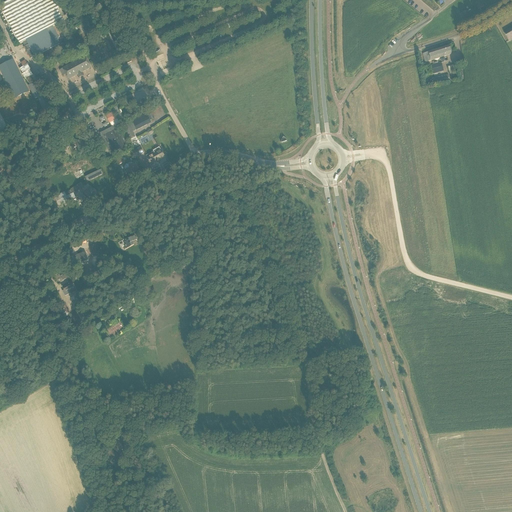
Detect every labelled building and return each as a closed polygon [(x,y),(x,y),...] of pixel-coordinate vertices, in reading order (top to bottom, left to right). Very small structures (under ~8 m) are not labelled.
[(9,0),(0,5),(0,7),(19,44),(26,41),(34,57),(60,43),(58,39),(59,39),(53,27),(63,22),(57,10),(60,9),(58,4),(56,0),(55,0),(9,0)] [(120,40),(122,39),(115,22),(113,23),(120,40)] [(115,55),(95,64),(97,69),(122,57),(111,33),(108,35),(106,35),(115,55)] [(123,52),(129,49),(125,39),(118,42),(123,52)] [(451,54),(450,50),(449,46),(422,54),(425,63),(451,54)] [(69,79),(77,75),(82,72),(90,68),(85,58),(63,69),(66,75),(69,79)] [(13,60),(0,66),(0,71),(14,100),(29,93),(13,60)] [(440,63),(439,63),(439,62),(436,63),(436,64),(430,65),(432,70),(432,69),(433,74),(443,72),(443,70),(442,70),(440,63)] [(29,70),(30,69),(27,64),(20,69),(23,74),(22,74),(26,81),(27,80),(35,98),(37,97),(43,111),(51,107),(45,94),(44,94),(37,81),(36,82),(32,76),(33,75),(29,70)] [(448,76),(432,79),(433,85),(450,82),(448,76)] [(48,79),(44,85),(45,85),(45,86),(45,87),(46,88),(47,88),(48,88),(49,88),(50,88),(53,83),(48,79)] [(120,109),(118,110),(117,107),(112,109),(114,112),(105,116),(112,128),(100,134),(101,137),(111,156),(125,148),(124,146),(128,144),(121,130),(122,129),(120,125),(125,123),(124,121),(121,115),(120,114),(122,113),(120,109)] [(128,122),(133,131),(151,123),(146,113),(128,122)] [(135,137),(133,131),(128,122),(122,125),(130,139),(135,137)] [(76,128),(70,131),(73,137),(79,134),(76,128)] [(79,152),(85,149),(79,137),(73,140),(79,152)] [(135,158),(144,153),(140,147),(131,152),(135,158)] [(148,156),(146,157),(150,165),(153,164),(164,158),(160,150),(157,151),(148,156)] [(123,162),(123,161),(120,157),(115,160),(118,166),(123,162)] [(135,164),(134,165),(133,163),(129,166),(128,165),(126,164),(125,165),(124,167),(129,176),(133,174),(132,173),(139,169),(135,164)] [(87,182),(103,174),(101,170),(85,177),(87,182)] [(90,187),(84,194),(91,200),(98,193),(90,187)] [(73,193),(73,194),(71,190),(59,196),(61,200),(64,198),(66,202),(76,198),(73,193)] [(133,242),(137,240),(134,236),(128,239),(128,240),(123,243),(126,247),(123,248),(124,250),(129,248),(134,245),(133,242)] [(93,246),(89,247),(91,254),(92,257),(97,256),(97,253),(95,253),(93,246)] [(77,263),(88,260),(86,252),(75,256),(77,263)] [(67,273),(61,276),(63,280),(66,278),(69,283),(63,286),(65,289),(64,290),(64,291),(62,292),(65,297),(70,294),(70,295),(77,291),(75,288),(67,273)] [(64,322),(72,318),(65,305),(58,309),(64,322)] [(110,336),(123,328),(119,323),(107,330),(110,336)] [(100,411),(88,414),(88,415),(89,419),(96,417),(97,420),(102,419),(99,411),(100,411)] [(122,449),(126,437),(124,436),(123,438),(122,438),(122,440),(116,437),(115,440),(115,439),(112,445),(122,449)] [(122,453),(119,456),(111,450),(106,457),(109,460),(111,461),(113,458),(116,460),(114,462),(118,465),(126,456),(122,453)]
